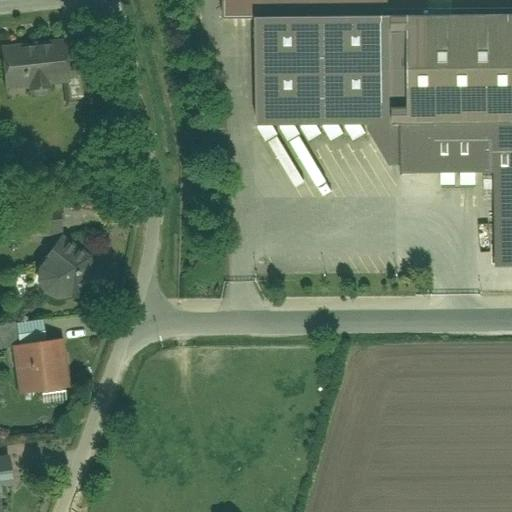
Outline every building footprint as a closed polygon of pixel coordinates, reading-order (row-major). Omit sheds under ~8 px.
[(511,0),(226,0),(227,20),(259,20),(259,124),(370,124),(404,175),(499,170),(499,122),(511,121),(511,0)] [(71,40),(6,47),(10,88),(65,83),(76,82),(75,69),(71,40)] [(89,68),(75,69),(76,82),(65,83),(68,108),(94,103),(89,68)] [(511,121),(499,122),(499,170),(502,265),(511,265),(511,121)] [(63,297),(97,293),(98,255),(67,233),(44,267),(42,278),(47,292),(63,297)] [(69,338),(16,345),(22,393),(76,386),(69,338)] [(12,448),(0,449),(0,511),(8,511),(4,486),(19,484),(12,448)]
